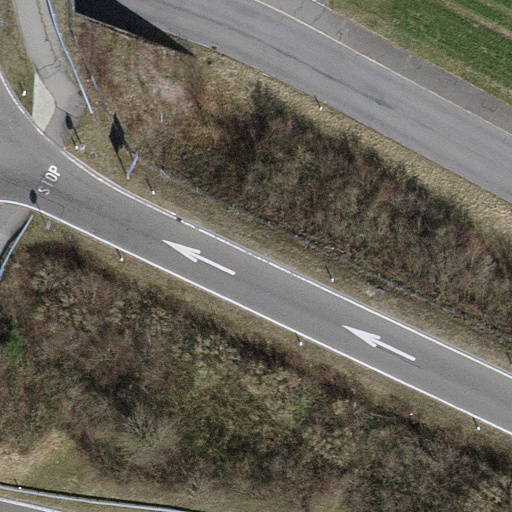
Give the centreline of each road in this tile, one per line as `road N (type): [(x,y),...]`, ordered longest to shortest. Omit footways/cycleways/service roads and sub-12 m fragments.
road 1 (trunk): [(511,404),(32,178),(0,177)]
road 2 (unclassified): [(167,0),(282,47),(511,170)]
